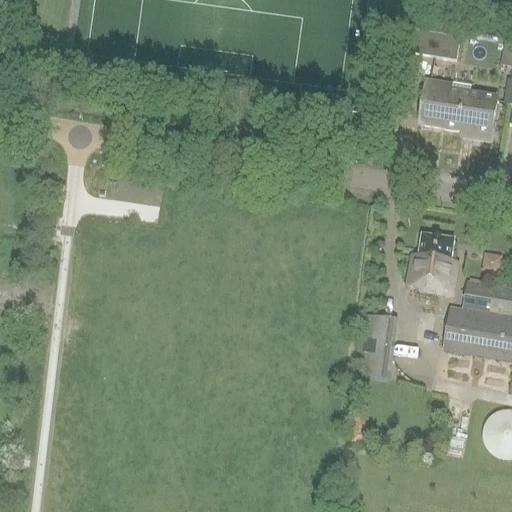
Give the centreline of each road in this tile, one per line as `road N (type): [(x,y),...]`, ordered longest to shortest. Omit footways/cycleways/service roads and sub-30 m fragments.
road 1 (unclassified): [(511,200),(77,132)]
road 2 (residential): [(77,132),(33,511)]
